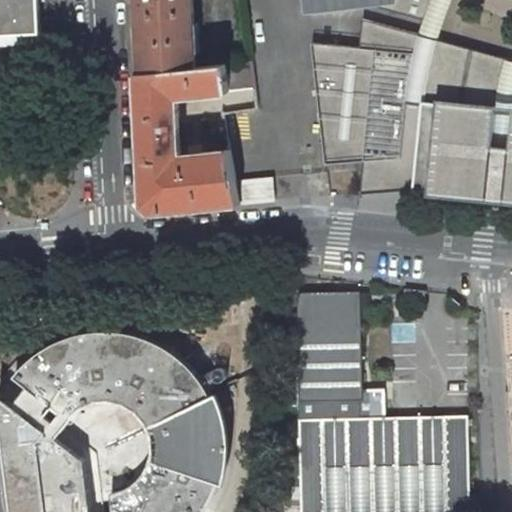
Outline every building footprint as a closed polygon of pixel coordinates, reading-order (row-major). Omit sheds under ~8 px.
[(0,0),(0,33),(40,32),(38,0),(0,0)] [(138,0),(142,72),(198,66),(194,0),(138,0)] [(309,0),(310,9),(366,3),(426,19),(428,13),(430,7),(432,0),(309,0)] [(451,0),(432,0),(430,7),(428,13),(426,19),(422,33),(440,37),(445,19),(451,0)] [(314,42),(330,168),(367,163),(362,196),(417,193),(511,201),(511,110),(498,107),(500,93),(505,72),(509,57),(440,37),(422,33),(365,18),(362,46),(314,42)] [(511,58),(509,57),(505,72),(500,93),(498,107),(511,110),(511,58)] [(230,151),(182,155),(181,138),(180,120),(179,96),(257,88),(254,60),(198,66),(142,72),(138,72),(144,196),(163,211),(241,204),(240,201),(230,151)] [(240,201),(241,204),(276,200),(274,178),(244,180),(245,201),(240,201)] [(424,291),(404,289),(404,296),(424,298),(424,291)] [(358,327),(357,294),(300,295),(301,328),(298,328),(299,398),(299,418),(298,418),(300,511),(470,511),(468,415),(385,416),(385,388),(362,389),(361,327),(358,327)] [(92,511),(86,458),(58,436),(64,429),(95,453),(100,494),(112,492),(114,511),(203,511),(209,504),(215,493),(220,477),(223,463),(224,439),(222,424),(220,412),(214,398),(209,387),(200,374),(187,360),(177,352),(159,341),(139,333),(118,329),(99,329),(79,332),(62,338),(47,345),(31,357),(18,369),(14,376),(28,387),(15,404),(0,392),(0,406),(13,511),(92,511)]
